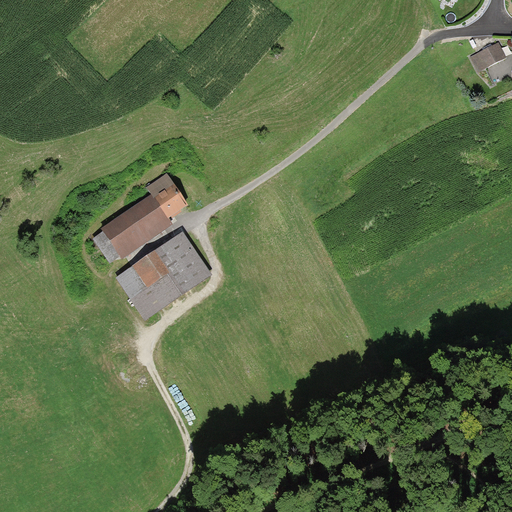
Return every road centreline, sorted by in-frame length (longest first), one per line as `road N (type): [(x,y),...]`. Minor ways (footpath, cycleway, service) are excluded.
road 1 (track): [(161,511),(186,483),(190,462),(154,361),(155,337),(214,283),(219,269),(201,218),(319,135),(409,57)]
road 2 (track): [(253,511),(511,402)]
